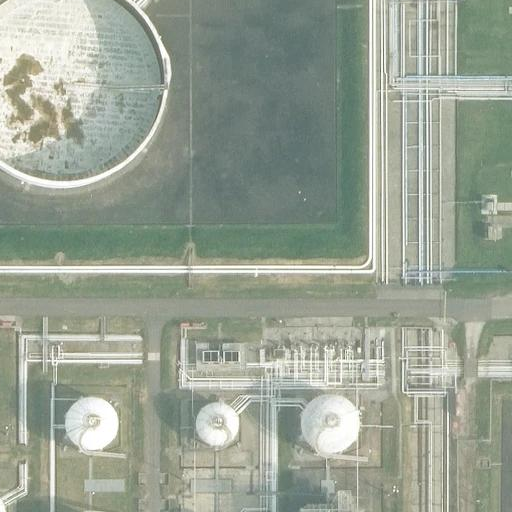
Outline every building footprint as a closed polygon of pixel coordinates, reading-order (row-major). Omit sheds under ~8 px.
[(163,108),(165,75),(156,42),(137,14),(118,0),(0,0),(0,173),(31,188),(67,191),(100,184),(129,166),(151,140),(163,108)] [(487,228),(487,241),(501,240),(501,228),(487,228)] [(360,424),(360,418),(358,412),(355,406),(351,401),(346,397),(341,395),(333,393),(327,392),(321,393),(315,395),(310,399),(306,403),(302,407),(300,412),(298,419),(297,424),(298,430),(300,437),(304,443),(308,448),(313,451),(319,454),(325,455),(331,455),(338,454),(342,452),(347,450),(351,446),(354,442),(358,436),(360,430),(360,424)] [(115,425),(115,424),(114,420),(113,414),(111,410),(108,406),(104,403),(99,401),(95,399),(90,398),(84,399),(81,400),(77,401),(72,405),(68,409),(66,413),(64,418),(63,424),(64,429),(65,434),(70,442),(74,445),(77,447),(84,450),(87,450),(93,450),(98,449),(102,446),(107,443),(110,439),(112,435),(114,430),(115,425)] [(238,424),(238,423),(237,418),(236,414),(234,410),(231,407),(224,402),(220,401),(216,400),(211,400),(206,402),(202,404),(199,407),(194,413),(192,418),(192,423),(192,428),(193,432),(195,436),(198,440),(205,444),(210,446),(214,446),(222,445),(227,443),(231,440),(236,433),(237,428),(238,424)]
